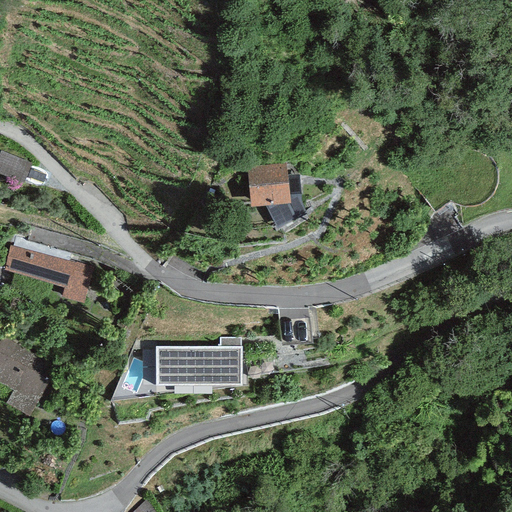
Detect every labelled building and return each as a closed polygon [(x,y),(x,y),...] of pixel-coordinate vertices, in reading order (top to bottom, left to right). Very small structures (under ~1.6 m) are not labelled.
[(1,152),(0,154),(0,176),(23,186),(31,166),(1,152)] [(285,165),(246,168),(250,211),(267,210),(276,232),(302,219),(299,176),(287,176),(285,165)] [(75,265),(10,246),(0,281),(63,299),(83,305),(94,267),(76,262),(75,265)] [(3,337),(0,342),(0,384),(14,392),(5,407),(29,420),(58,368),(3,337)] [(219,349),(155,349),(156,393),(241,393),(241,339),(219,339),(219,349)]
